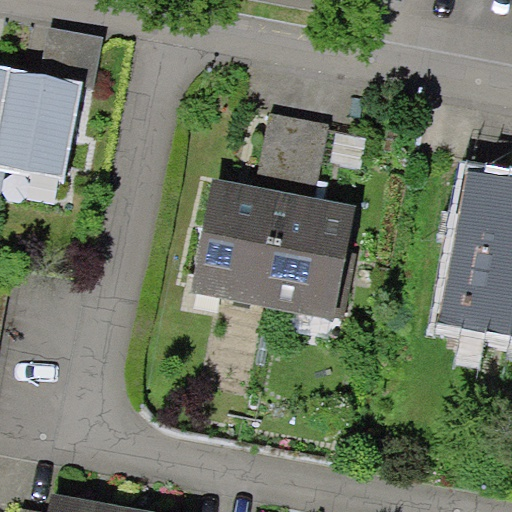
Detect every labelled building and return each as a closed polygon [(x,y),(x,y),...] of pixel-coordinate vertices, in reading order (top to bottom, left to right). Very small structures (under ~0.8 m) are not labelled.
[(79,91),(0,76),(0,181),(61,193),(79,91)] [(326,138),(266,125),(251,193),(312,205),(326,138)] [(347,221),(205,193),(182,305),(325,333),(347,221)] [(511,203),(457,194),(429,344),(511,358),(511,203)] [(149,511),(54,495),(52,511),(149,511)]
